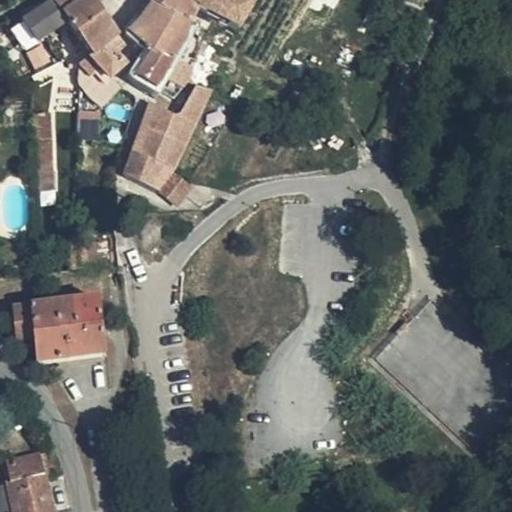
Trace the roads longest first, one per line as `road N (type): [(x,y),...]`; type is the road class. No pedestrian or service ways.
road 1 (residential): [(171,511),(162,494),(156,285),(250,194),(392,178),(430,277)]
road 2 (tertiary): [(89,511),(56,413),(0,361)]
